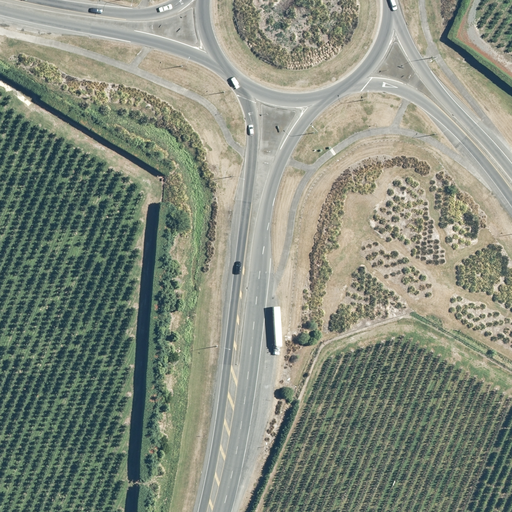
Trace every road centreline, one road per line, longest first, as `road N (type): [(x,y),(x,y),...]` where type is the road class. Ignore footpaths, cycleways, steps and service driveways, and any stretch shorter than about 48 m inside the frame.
road 1 (trunk): [(322,96),(291,142),(268,201),(249,364),(229,413)]
road 2 (trunk): [(229,413),(254,127),(243,84)]
road 3 (secondary): [(223,66),(173,47),(0,9)]
road 4 (secondary): [(511,197),(414,95),(347,85)]
road 5 (secondary): [(390,6),(440,93),(511,169)]
road 6 (secondary): [(37,0),(126,13),(160,12),(184,0)]
